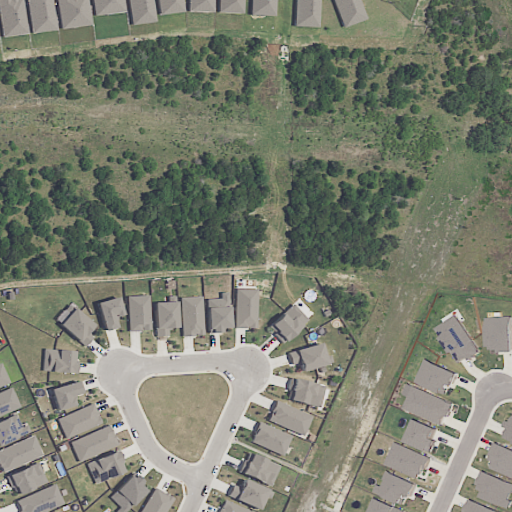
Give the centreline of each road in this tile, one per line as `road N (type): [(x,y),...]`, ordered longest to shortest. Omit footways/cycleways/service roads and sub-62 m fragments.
road 1 (residential): [(254,361),(190,511)]
road 2 (residential): [(117,365),(161,457),(206,479)]
road 3 (residential): [(254,361),(117,365)]
road 4 (residential): [(492,388),(437,511)]
